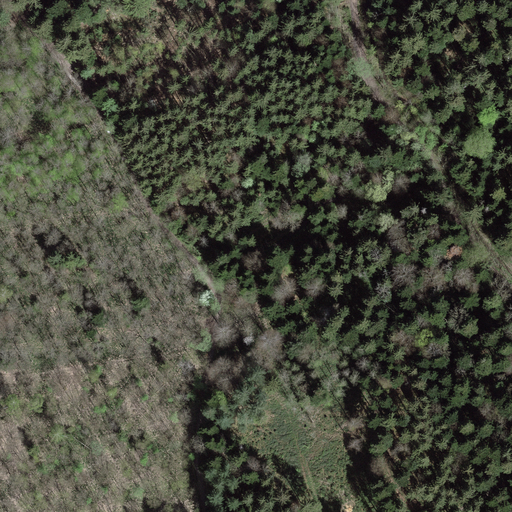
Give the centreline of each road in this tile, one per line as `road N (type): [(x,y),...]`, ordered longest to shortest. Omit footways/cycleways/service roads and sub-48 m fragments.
road 1 (track): [(204,511),(200,420),(213,314),(224,287),(291,233),(359,144),(403,125)]
road 2 (track): [(224,287),(60,45),(0,3)]
road 3 (track): [(352,0),(366,63),(511,284)]
